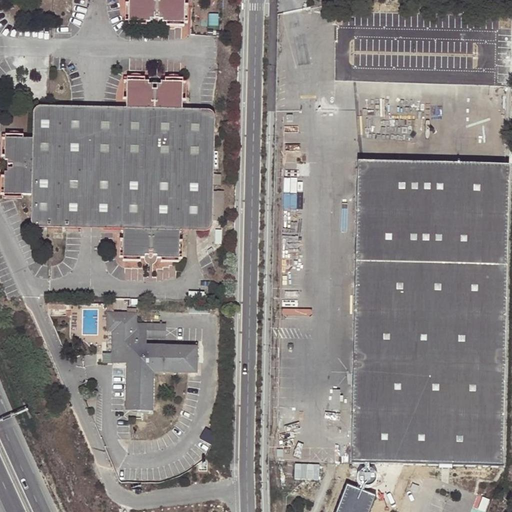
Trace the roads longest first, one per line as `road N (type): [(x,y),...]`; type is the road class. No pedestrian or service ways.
road 1 (tertiary): [(256,0),(246,492)]
road 2 (unclassified): [(34,307),(109,487),(128,497),(246,492)]
